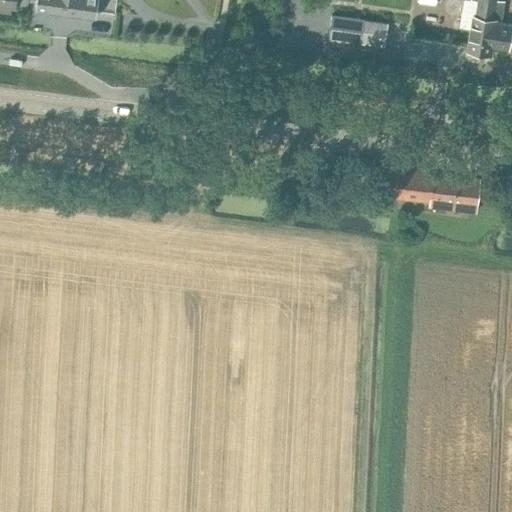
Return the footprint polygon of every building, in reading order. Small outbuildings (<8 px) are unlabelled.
[(0,0),(0,10),(7,11),(10,8),(10,5),(27,7),(27,0),(0,0)] [(35,0),(35,8),(65,12),(95,16),(96,0),(35,0)] [(462,0),(458,26),(469,28),(466,50),(490,53),(492,45),(507,47),(511,23),(501,22),(503,0),(462,0)] [(331,15),(327,39),(383,46),(386,22),(331,15)] [(274,30),(250,26),(248,43),(272,46),(274,30)] [(478,178),(376,165),(373,193),(428,200),(428,204),(474,210),(478,178)]
